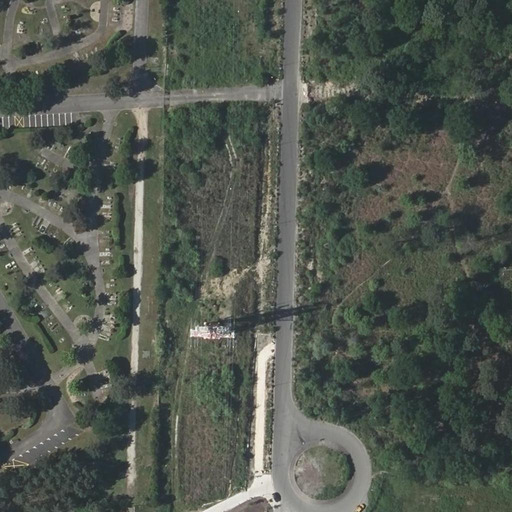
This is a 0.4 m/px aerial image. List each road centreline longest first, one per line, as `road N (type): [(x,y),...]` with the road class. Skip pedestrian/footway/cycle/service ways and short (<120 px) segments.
road 1 (unclassified): [(303,431),(285,404),(296,0)]
road 2 (unclassified): [(338,511),(364,484),(362,453),(333,429),(303,431)]
